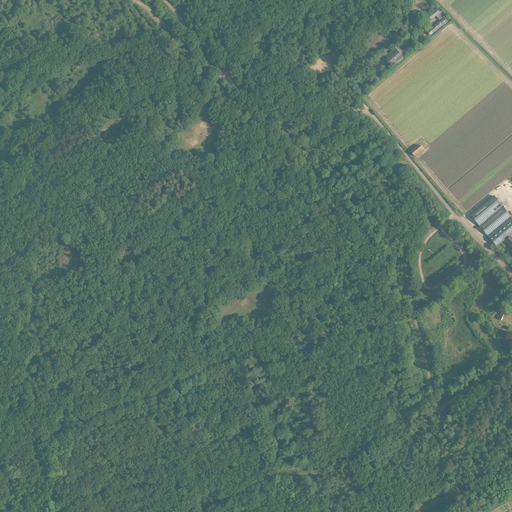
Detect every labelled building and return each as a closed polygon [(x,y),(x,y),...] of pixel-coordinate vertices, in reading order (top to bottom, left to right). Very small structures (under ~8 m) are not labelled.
[(437,8),(428,16),(431,20),(435,16),(443,26),(448,21),(446,20),(440,13),(441,13),(437,8)] [(432,33),(442,25),(439,21),(429,29),(432,33)] [(403,58),(395,48),(385,57),(387,59),(385,60),(392,68),(403,58)] [(373,61),(370,64),(372,67),(371,67),(372,68),(373,68),(375,70),(378,66),(380,64),(385,70),(389,67),(379,55),(375,58),(377,60),(374,62),(373,61)] [(410,152),(413,156),(421,150),(418,145),(410,152)] [(511,233),(511,218),(494,196),(471,216),(496,247),(503,241),(510,236),(511,233)] [(511,249),(511,250),(510,252),(511,253),(511,238),(510,236),(503,241),(511,249)]
